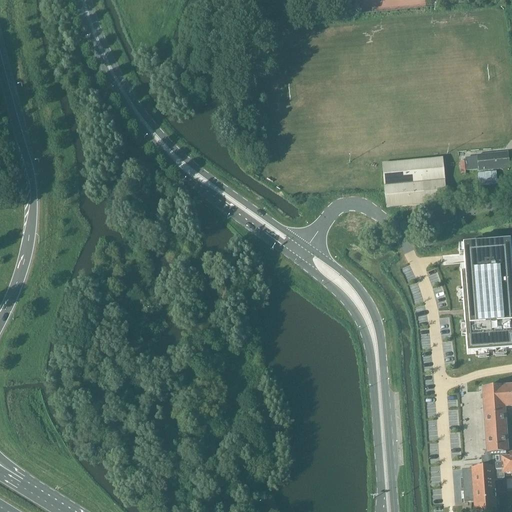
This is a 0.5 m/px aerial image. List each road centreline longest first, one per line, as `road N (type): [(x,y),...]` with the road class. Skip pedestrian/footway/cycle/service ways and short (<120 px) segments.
road 1 (tertiary): [(77,0),(119,96),(156,147),(298,262)]
road 2 (tertiary): [(308,248),(205,175),(148,120),(114,67),(88,0)]
road 3 (tertiary): [(395,511),(373,311),(351,280),(308,248)]
road 4 (residential): [(308,248),(330,213),(353,203),(392,226),(429,293),(440,384)]
road 5 (tertiary): [(298,262),(340,294),(364,328),(382,511)]
road 6 (motorway): [(0,317),(29,244),(34,198),(0,62)]
